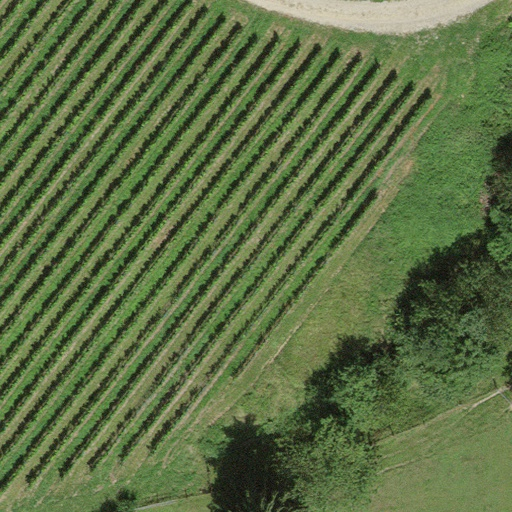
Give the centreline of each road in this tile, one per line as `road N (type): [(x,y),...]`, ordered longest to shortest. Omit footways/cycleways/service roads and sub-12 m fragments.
road 1 (track): [(250,0),(364,27),(441,12),(461,0)]
road 2 (track): [(11,511),(189,460)]
